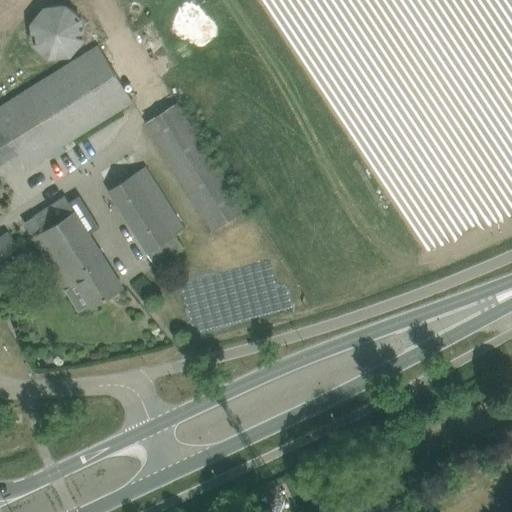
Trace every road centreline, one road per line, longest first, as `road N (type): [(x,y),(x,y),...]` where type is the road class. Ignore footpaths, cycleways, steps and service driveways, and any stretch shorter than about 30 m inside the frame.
road 1 (secondary): [(468,311),(328,347),(154,427)]
road 2 (secondary): [(176,472),(343,393),(468,311)]
road 3 (unclassified): [(154,427),(126,384),(0,389)]
road 4 (secondary): [(154,427),(0,488)]
